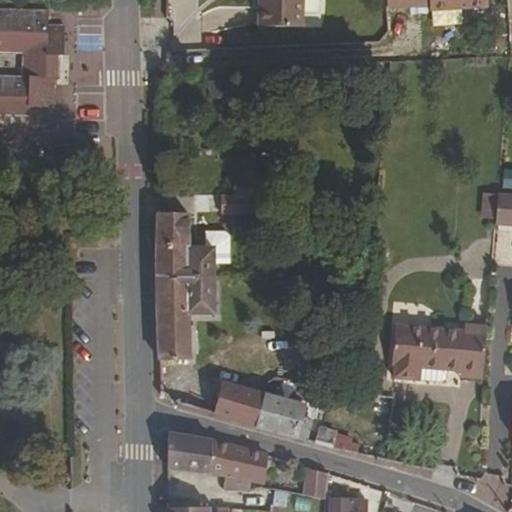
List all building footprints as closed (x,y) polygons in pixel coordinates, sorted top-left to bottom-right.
[(302,28),(302,0),(259,0),(259,28),(302,28)] [(385,0),(386,8),(431,7),(431,12),(488,10),(488,0),(385,0)] [(57,53),(69,53),(69,28),(54,27),(54,9),(0,7),(0,114),(36,115),(36,104),(59,105),(61,75),(57,75),(57,70),(65,71),(66,57),(57,57),(57,53)] [(266,199),(267,180),(237,180),(236,198),(224,199),(224,214),(251,215),(251,199),(266,199)] [(495,219),(496,190),(483,190),(482,218),(495,219)] [(511,224),(511,190),(497,190),(496,224),(511,224)] [(156,280),(215,280),(215,249),(188,250),(188,216),(157,217),(156,280)] [(347,295),(347,277),(313,277),(313,295),(347,295)] [(156,280),(158,361),(188,360),(188,316),(215,316),(215,280),(156,280)] [(483,374),(487,329),(464,327),(464,332),(395,327),(392,366),(394,366),(394,379),(419,381),(420,368),(483,374)] [(348,359),(349,341),(315,341),(315,359),(348,359)] [(253,428),(263,396),(223,384),(213,416),(253,428)] [(253,428),(296,440),(304,408),(263,396),(253,428)] [(315,446),(331,450),(335,434),(321,430),(315,446)] [(167,433),(168,473),(210,477),(210,442),(167,433)] [(266,456),(210,442),(210,477),(224,479),(223,494),(249,495),(250,484),(262,486),(266,456)] [(328,476),(313,472),(310,500),(326,504),(328,476)] [(274,488),(272,507),(286,509),(289,490),(274,488)] [(331,502),(330,511),(364,511),(365,504),(331,502)]
